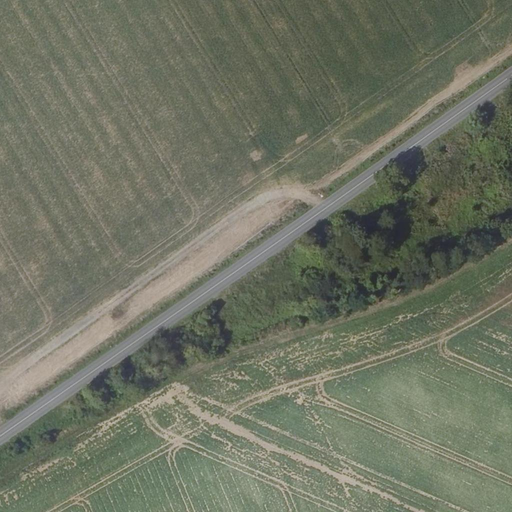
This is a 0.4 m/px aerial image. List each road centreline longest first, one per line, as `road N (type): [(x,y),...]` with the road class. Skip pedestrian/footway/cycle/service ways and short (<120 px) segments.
road 1 (tertiary): [(511,78),(0,445)]
road 2 (track): [(330,208),(301,193),(266,197),(231,216),(10,375),(0,392)]
road 3 (primary): [(140,304),(110,263),(32,0)]
road 4 (primary): [(159,356),(165,511)]
